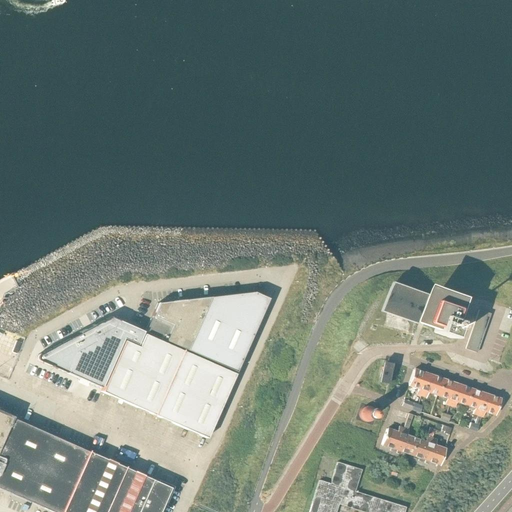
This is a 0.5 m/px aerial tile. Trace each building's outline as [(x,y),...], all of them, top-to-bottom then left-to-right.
[(456,320),(458,315),(456,315),(460,304),(462,297),(424,284),(421,293),(390,282),(386,293),(380,311),(414,323),(417,324),(420,325),(434,330),(433,332),(434,333),(444,336),(445,336),(446,337),(450,339),(451,338),(455,328),(454,327),(455,326),(457,322),(456,320)] [(209,296),(185,350),(234,372),(266,297),(253,291),(209,296)] [(144,332),(185,350),(209,296),(157,303),(144,332)] [(412,305),(392,300),(388,314),(384,327),(409,335),(412,328),(408,319),(412,305)] [(477,351),(489,312),(477,309),(465,348),(477,351)] [(36,359),(37,360),(100,388),(122,338),(136,345),(142,331),(109,316),(37,354),(35,356),(35,357),(36,359)] [(153,415),(181,351),(143,334),(137,347),(123,340),(100,391),(153,415)] [(181,351),(153,415),(205,438),(234,374),(181,351)] [(387,384),(390,369),(391,365),(382,363),(378,382),(385,384),(386,384),(387,384)] [(413,369),(408,385),(418,389),(416,395),(420,396),(428,374),(413,369)] [(442,379),(428,374),(420,396),(424,398),(426,392),(436,395),(442,379)] [(442,379),(436,395),(446,399),(444,405),(448,406),(456,384),(442,379)] [(470,389),(456,384),(448,406),(452,408),(455,402),(464,405),(470,389)] [(470,389),(464,405),(474,408),(472,414),(476,416),(484,394),(470,389)] [(498,399),(484,394),(476,416),(481,417),(483,411),(493,415),(496,407),(498,399)] [(415,411),(417,405),(413,404),(413,403),(403,400),(401,406),(415,411)] [(359,413),(359,414),(359,415),(359,416),(359,417),(360,418),(360,419),(361,420),(362,421),(363,421),(365,422),(366,422),(367,422),(368,422),(370,421),(371,421),(372,420),(373,418),(374,418),(374,417),(374,416),(374,415),(375,414),(374,412),(374,411),(373,409),(372,408),(371,407),(370,407),(368,406),(367,406),(366,406),(365,406),(363,407),(362,407),(361,408),(360,409),(359,411),(359,412),(359,413)] [(10,418),(0,413),(0,489),(50,511),(59,511),(86,452),(10,418),(11,417),(10,417),(10,418)] [(402,428),(395,450),(397,450),(396,453),(398,454),(399,451),(409,455),(414,439),(405,435),(412,415),(407,413),(405,419),(402,428)] [(395,450),(402,428),(398,426),(397,430),(394,429),(393,431),(386,429),(380,445),(390,448),(389,451),(392,452),(393,449),(395,450)] [(448,435),(450,428),(442,426),(441,430),(444,431),(443,433),(448,435)] [(414,439),(409,455),(418,458),(417,461),(420,462),(421,459),(423,460),(430,438),(433,430),(429,428),(424,442),(414,439)] [(430,438),(423,460),(425,460),(424,463),(427,464),(428,461),(438,465),(438,463),(443,449),(433,445),(435,439),(430,438)] [(59,511),(102,511),(123,468),(114,464),(104,459),(86,452),(59,511)] [(308,511),(334,511),(337,503),(350,507),(349,508),(362,511),(402,511),(404,507),(356,492),(356,491),(355,491),(355,492),(354,491),(360,470),(336,462),(329,484),(318,480),(308,511)] [(124,467),(123,467),(123,468),(102,511),(158,511),(169,488),(123,468),(124,467)]
